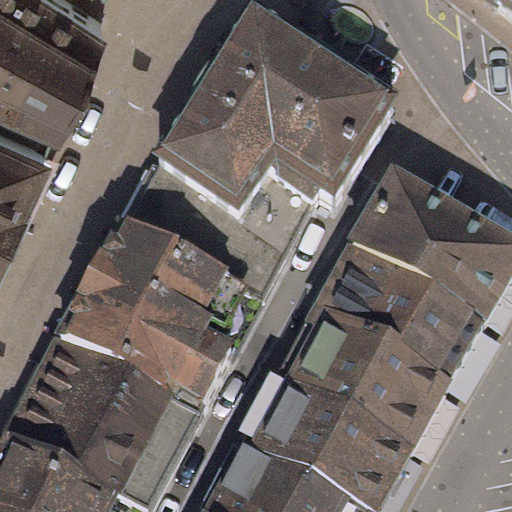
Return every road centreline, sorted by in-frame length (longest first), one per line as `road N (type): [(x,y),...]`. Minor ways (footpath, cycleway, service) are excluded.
road 1 (residential): [(511,160),(444,79),(399,0)]
road 2 (residential): [(451,511),(511,398)]
